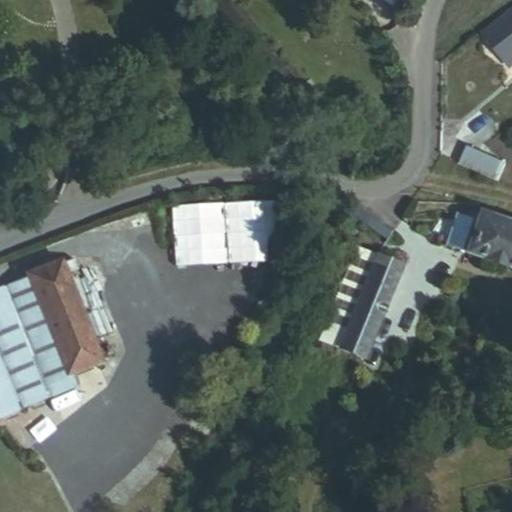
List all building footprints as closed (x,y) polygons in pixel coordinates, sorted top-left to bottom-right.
[(376,0),(376,1),(403,14),(409,0),(376,0)] [(511,17),(490,36),(511,61),(511,17)] [(503,180),(511,160),(472,145),(464,165),(503,180)] [(226,220),(225,261),(274,262),(275,203),(173,201),(172,219),(226,220)] [(511,270),(511,271),(511,225),(478,214),(467,249),(511,262),(511,270)] [(321,338),(337,345),(375,251),(359,244),(321,338)] [(337,345),(367,357),(405,263),(375,251),(337,345)] [(0,289),(0,395),(69,370),(102,358),(68,264),(0,289)] [(230,376),(247,337),(204,318),(187,357),(230,376)] [(0,395),(0,423),(78,395),(69,370),(0,395)] [(0,503),(0,511),(50,511),(35,484),(0,503)]
